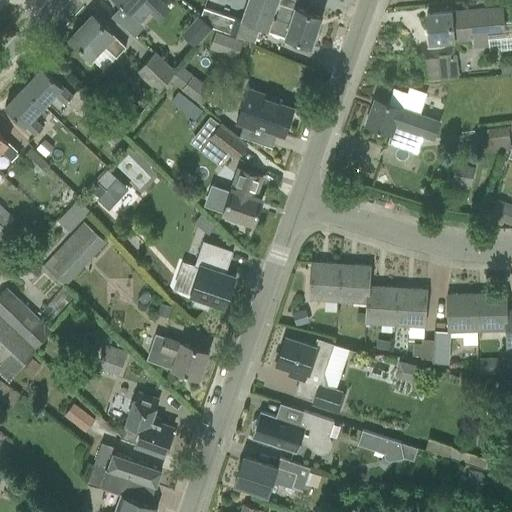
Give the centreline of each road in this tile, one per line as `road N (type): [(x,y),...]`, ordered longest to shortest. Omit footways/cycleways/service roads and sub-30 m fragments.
road 1 (residential): [(189,511),(297,201)]
road 2 (residential): [(511,250),(434,245),(297,201)]
road 3 (residential): [(297,201),(369,0)]
